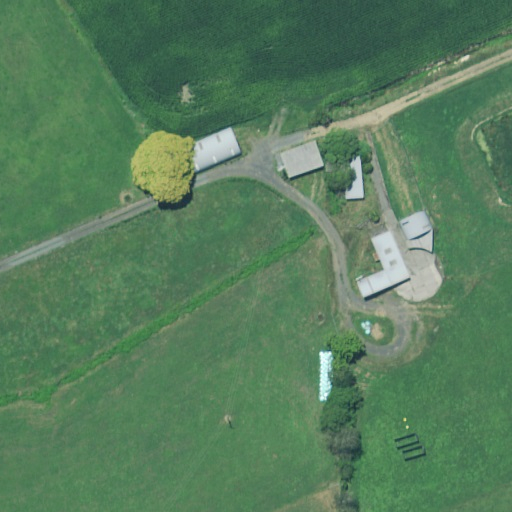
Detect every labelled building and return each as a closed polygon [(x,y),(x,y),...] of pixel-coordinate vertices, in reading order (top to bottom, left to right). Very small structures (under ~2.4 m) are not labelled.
[(243,154),(233,130),(186,150),(196,174),(243,154)] [(325,167),(316,142),(282,154),(290,178),(325,167)] [(365,198),(361,150),(342,152),(346,200),(365,198)] [(408,241),(433,230),(425,213),(400,223),(408,241)] [(412,277),(393,232),(373,241),(386,271),(358,283),(365,298),(412,277)]
